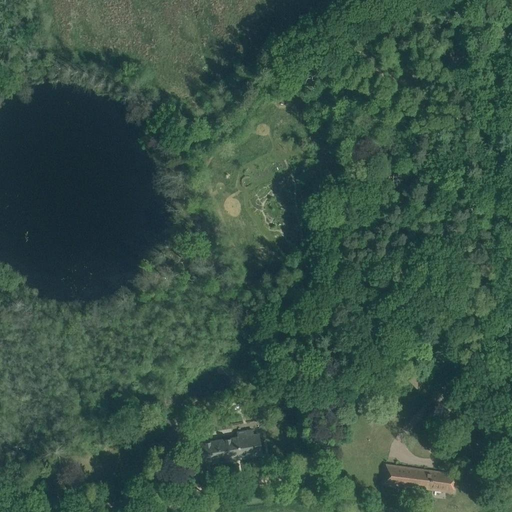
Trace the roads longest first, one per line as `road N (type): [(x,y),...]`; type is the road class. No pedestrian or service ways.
road 1 (track): [(475,254),(337,407),(313,461),(55,511)]
road 2 (track): [(2,77),(48,65),(92,71),(151,106),(179,153),(185,207),(159,278),(134,304),(79,325)]
road 3 (track): [(361,0),(170,128)]
